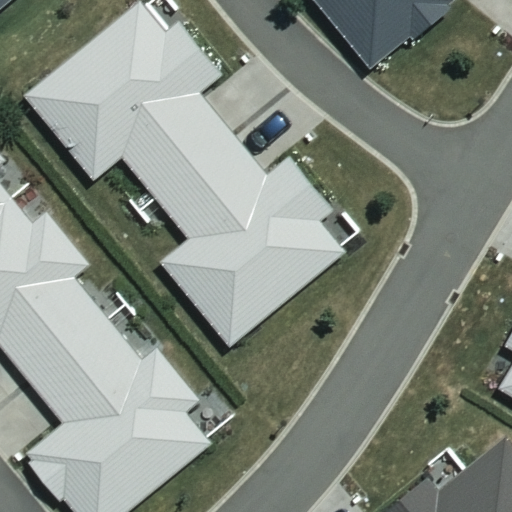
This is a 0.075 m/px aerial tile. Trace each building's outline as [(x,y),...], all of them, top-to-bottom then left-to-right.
[(0,0),(0,15),(19,0),(0,0)] [(320,0),(379,70),(418,39),(422,44),(461,11),(457,6),(463,2),(461,0),(320,0)] [(163,196),(236,134),(203,96),(228,76),(183,23),(172,33),(145,1),(28,100),(99,184),(130,157),(163,196)] [(236,134),(163,196),(198,237),(165,266),(236,350),(354,250),(329,220),(342,208),(296,155),(271,176),(236,134)] [(0,215),(17,202),(0,181),(0,172),(8,166),(0,156),(0,215)] [(37,228),(17,202),(0,215),(0,344),(1,344),(31,382),(109,321),(79,282),(94,270),(51,217),(37,228)] [(145,365),(109,321),(31,382),(68,429),(30,458),(36,464),(31,468),(62,507),(67,503),(73,511),(136,511),(214,451),(189,419),(202,409),(159,354),(145,365)] [(511,511),(511,439),(442,494),(433,483),(395,511),(511,511)]
